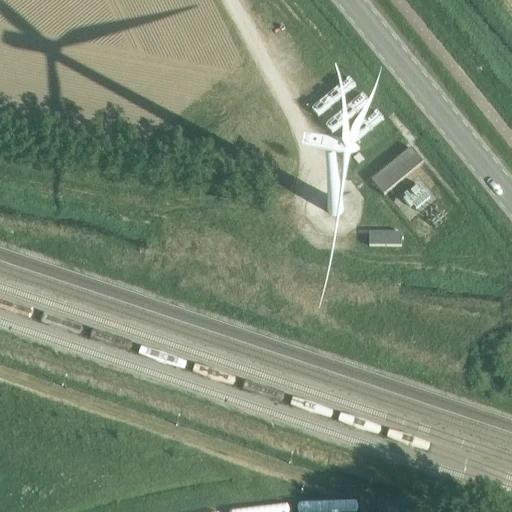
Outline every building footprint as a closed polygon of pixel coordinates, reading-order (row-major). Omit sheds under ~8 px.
[(350,81),(313,112),(319,119),(356,88),(350,81)] [(364,97),(327,128),(333,135),(370,104),(364,97)] [(378,114),(340,145),(346,152),(383,121),(378,114)] [(384,197),(424,164),(412,150),(372,183),(384,197)] [(413,198),(408,203),(421,215),(438,196),(416,175),(403,189),(413,198)] [(402,235),(369,235),(369,248),(401,248),(402,235)]
